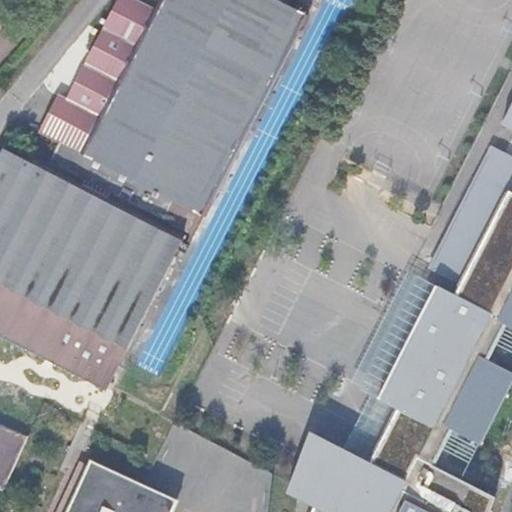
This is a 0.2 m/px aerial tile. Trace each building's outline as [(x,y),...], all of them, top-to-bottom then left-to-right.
[(203,216),(305,17),(272,0),(167,0),(161,13),(134,0),(120,0),(69,101),(67,100),(63,109),(60,114),(56,112),(51,121),(56,123),(49,136),(62,144),(52,164),(10,142),(0,160),(0,333),(110,389),(188,234),(165,222),(176,202),(203,216)] [(352,15),(360,0),(325,0),(352,15)] [(63,98),(58,108),(63,109),(66,99),(63,98)] [(511,105),(502,124),(511,129),(511,155),(492,145),(429,268),(462,285),(457,294),(440,285),(382,399),(381,401),(399,409),(372,462),(345,449),(311,432),(305,460),(297,497),(315,506),(313,511),(491,511),(497,497),(435,466),(429,462),(447,426),(454,430),(482,444),(511,386),(511,371),(489,360),(483,356),(501,322),(507,324),(511,326),(511,105)] [(56,123),(51,121),(45,135),(49,136),(56,123)] [(165,222),(188,234),(193,237),(203,216),(176,202),(165,222)] [(382,399),(440,285),(410,270),(352,384),(382,399)] [(489,360),(507,324),(501,322),(483,356),(489,360)] [(372,462),(399,409),(381,401),(372,396),(345,449),(372,462)] [(0,492),(3,494),(15,469),(20,457),(29,438),(0,424),(0,492)] [(435,466),(454,430),(447,426),(429,462),(435,466)] [(104,511),(123,474),(91,459),(89,465),(81,462),(57,511),(104,511)] [(175,511),(181,500),(123,474),(104,511),(175,511)]
